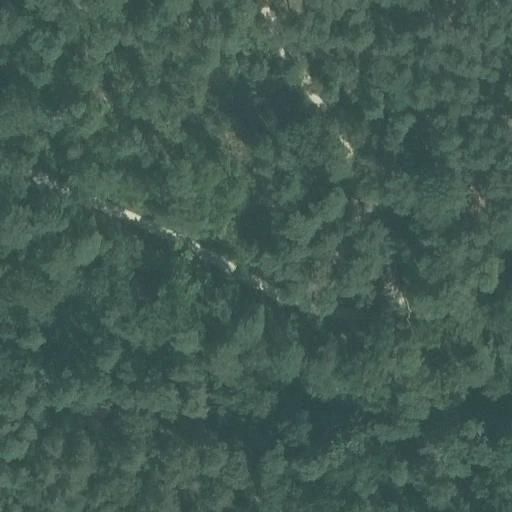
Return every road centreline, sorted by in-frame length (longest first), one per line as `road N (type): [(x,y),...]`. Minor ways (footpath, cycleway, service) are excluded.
road 1 (track): [(0,162),(311,306),(352,317),(410,315),(511,287)]
road 2 (track): [(275,0),(410,315)]
